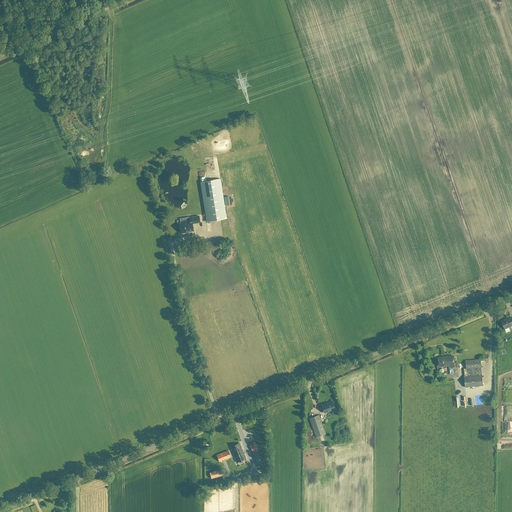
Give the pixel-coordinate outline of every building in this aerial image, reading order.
[(220,179),(200,182),(205,215),(206,221),(223,219),(226,218),(220,179)] [(179,223),(181,233),(193,231),(192,224),(200,222),(199,216),(189,218),(189,221),(179,223)] [(501,322),(505,329),(511,325),(511,319),(511,317),(506,319),(507,319),(501,322)] [(446,357),(438,358),(439,366),(448,365),(448,366),(454,365),(453,361),(454,360),(455,360),(455,357),(454,357),(453,357),(453,356),(446,356),(446,357)] [(480,359),(466,361),(466,363),(466,369),(481,368),(480,359)] [(470,387),(473,387),(483,386),(482,375),(464,376),(465,388),(470,387)] [(322,408),(324,413),(332,410),(335,409),(332,401),(321,405),(322,408)] [(322,425),(319,415),(309,418),(316,437),(319,436),(326,434),(322,425)] [(253,452),(258,450),(255,442),(249,444),(253,452)] [(239,443),(230,447),(232,452),(234,455),(233,455),(236,462),(246,459),(243,453),(243,452),(239,443)] [(230,457),(228,450),(216,455),(219,462),(230,457)] [(223,476),(221,471),(221,470),(210,473),(211,479),(223,476)]
